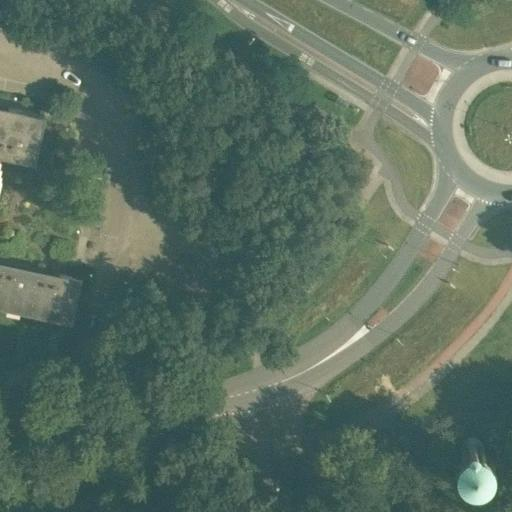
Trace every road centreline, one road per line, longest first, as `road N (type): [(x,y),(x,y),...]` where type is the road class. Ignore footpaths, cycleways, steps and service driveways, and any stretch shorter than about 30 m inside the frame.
road 1 (tertiary): [(266,387),(318,376),(369,343),(425,288),(495,189)]
road 2 (tertiary): [(458,165),(396,270),(351,322),(266,387)]
road 3 (tertiary): [(0,419),(266,387)]
road 4 (primary): [(246,0),(431,115),(446,138)]
road 5 (primary): [(476,70),(333,0)]
road 6 (unclassified): [(266,387),(276,511)]
